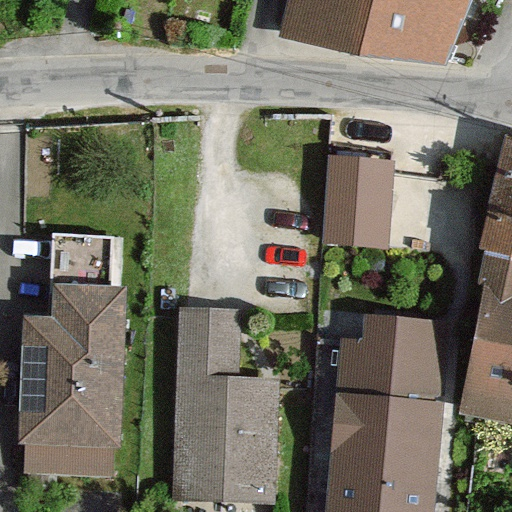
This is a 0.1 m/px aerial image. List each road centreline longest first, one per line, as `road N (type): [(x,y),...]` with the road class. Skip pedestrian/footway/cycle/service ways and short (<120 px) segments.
road 1 (tertiary): [(257,81),(0,85)]
road 2 (tertiary): [(502,98),(257,81)]
